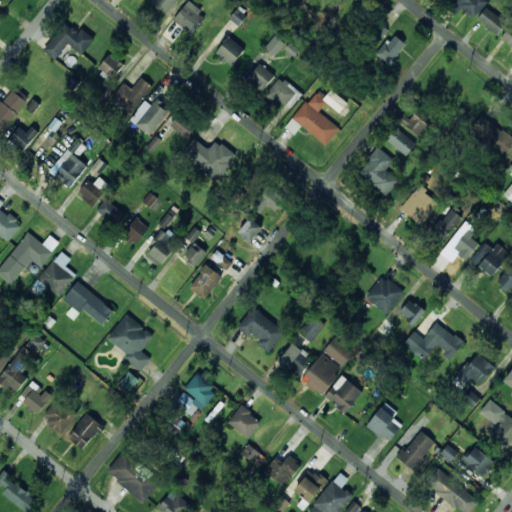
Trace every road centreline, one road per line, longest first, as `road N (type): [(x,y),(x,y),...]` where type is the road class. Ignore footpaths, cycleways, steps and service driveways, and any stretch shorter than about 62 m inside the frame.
road 1 (residential): [(59,511),(446,34)]
road 2 (residential): [(421,511),(0,169)]
road 3 (residential): [(511,337),(98,0)]
road 4 (residential): [(113,511),(0,418)]
road 5 (residential): [(511,88),(404,0)]
